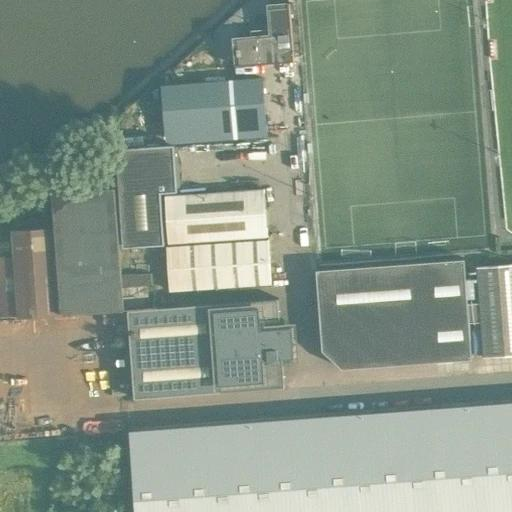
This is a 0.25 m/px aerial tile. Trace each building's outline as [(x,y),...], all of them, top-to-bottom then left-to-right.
[(268,3),(270,34),(235,37),(237,65),(294,61),(290,2),(268,3)] [(263,78),(190,83),(163,86),(167,133),(267,125),(263,78)] [(177,191),(177,183),(174,145),(117,149),(124,247),(165,244),(161,192),(177,191)] [(14,229),(15,255),(0,256),(0,316),(20,316),(20,318),(62,315),(62,313),(124,309),(149,307),(147,286),(123,288),(116,188),(54,192),(57,226),(14,229)] [(269,237),(266,189),(166,196),(170,244),(269,237)] [(261,284),(272,284),(269,240),(168,247),(171,291),(221,287),(221,290),(261,287),(261,284)] [(511,263),(477,266),(480,302),(468,303),(465,259),(428,261),(435,361),(471,358),(470,322),(481,322),(483,357),(511,355),(511,263)] [(435,361),(428,261),(317,270),(323,350),(343,368),(435,361)] [(286,387),(284,358),(296,357),(294,326),(282,327),(279,298),(129,310),(136,398),(286,387)] [(117,348),(119,377),(132,376),(130,347),(117,348)] [(138,511),(511,511),(511,401),(132,430),(138,511)]
